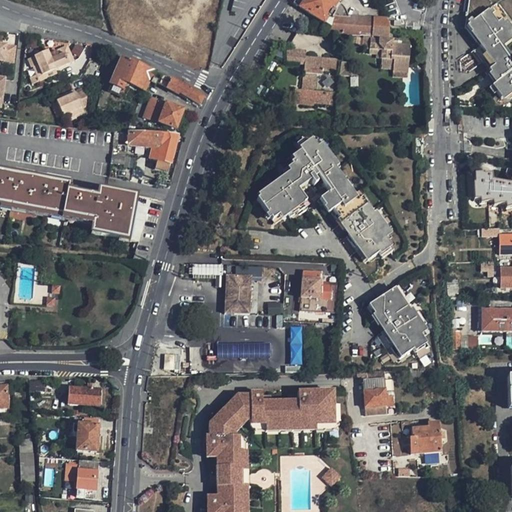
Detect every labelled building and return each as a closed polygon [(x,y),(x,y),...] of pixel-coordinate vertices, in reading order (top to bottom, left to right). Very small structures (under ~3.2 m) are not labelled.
[(294,0),(292,3),(330,27),(328,34),(388,39),(388,27),(387,22),(333,17),(308,0),(294,0)] [(308,0),(333,17),(343,1),(341,0),(308,0)] [(511,0),(468,0),(468,5),(465,26),(467,29),(471,34),(477,44),(492,66),(482,74),(500,100),(511,91),(511,0)] [(381,70),(393,71),(392,78),(398,79),(407,79),(407,75),(409,46),(401,45),(392,44),(393,42),(362,40),(361,47),(369,48),(368,50),(380,51),(379,60),(382,60),(381,70)] [(0,62),(11,64),(14,48),(0,45),(0,62)] [(56,51),(57,53),(58,55),(64,53),(65,55),(70,53),(67,47),(56,51)] [(46,74),(56,70),(74,62),(70,53),(65,55),(64,53),(58,55),(57,53),(49,56),(48,52),(34,58),(38,66),(33,68),(38,82),(48,78),(46,74)] [(38,66),(34,58),(28,61),(31,69),(33,68),(38,66)] [(117,58),(107,88),(121,93),(123,87),(129,89),(127,92),(142,97),(148,80),(152,83),(155,74),(151,73),(117,58)] [(337,61),(306,58),(303,92),(295,91),(294,105),(314,106),(314,104),(333,106),(334,94),(316,93),(317,76),(322,76),(322,73),(336,74),(337,61)] [(155,74),(152,83),(167,88),(171,81),(162,78),(155,74)] [(171,81),(167,88),(189,100),(189,103),(199,108),(202,100),(193,93),(179,85),(171,81)] [(88,90),(76,95),(74,91),(55,99),(57,103),(62,117),(64,121),(75,116),(83,113),(82,109),(85,108),(88,90)] [(108,98),(101,95),(96,109),(102,111),(108,98)] [(143,119),(159,124),(175,130),(182,112),(166,106),(150,99),(143,119)] [(178,137),(156,135),(125,133),(110,132),(109,144),(153,149),(150,159),(157,161),(155,169),(167,172),(169,164),(170,165),(178,137)] [(422,139),(413,138),(413,152),(419,153),(419,158),(422,158),(422,139)] [(280,186),(261,198),(273,221),(290,211),(292,214),(313,202),(304,186),(324,174),(336,194),(326,201),(334,215),(337,213),(361,254),(363,252),(371,265),(392,252),(384,240),(388,237),(375,216),(371,218),(363,206),(360,208),(356,202),(353,204),(348,198),(352,195),(344,182),(342,183),(338,177),(342,175),(327,150),(324,152),(319,143),(307,151),(310,157),(298,165),(302,171),(278,184),(280,186)] [(123,166),(125,157),(109,155),(109,164),(123,166)] [(123,166),(134,168),(135,158),(125,157),(123,166)] [(137,197),(102,190),(100,200),(69,194),(70,186),(0,172),(0,204),(62,217),(69,219),(93,224),(90,237),(104,239),(127,243),(131,223),(137,197)] [(473,172),(473,203),(487,203),(487,205),(499,205),(499,206),(510,206),(510,207),(511,207),(511,186),(500,186),(499,183),(493,183),(493,174),(482,174),(482,172),(473,172)] [(499,255),(511,254),(511,235),(498,236),(499,255)] [(511,289),(511,262),(511,269),(500,269),(500,290),(511,289)] [(211,269),(191,268),(191,278),(211,279),(211,269)] [(329,287),(317,287),(318,274),(301,274),(300,300),(299,308),(316,309),(316,300),(329,301),(329,287)] [(249,315),(251,278),(226,277),(224,314),(249,315)] [(457,296),(456,285),(447,286),(448,296),(457,296)] [(389,296),(368,309),(393,349),(395,348),(403,360),(424,347),(417,335),(421,333),(408,313),(405,314),(397,301),(394,303),(389,296)] [(45,309),(53,309),(53,301),(46,301),(45,309)] [(282,314),(282,302),(268,302),(268,314),(282,314)] [(481,333),(493,333),(511,333),(511,311),(481,311),(481,333)] [(450,332),(452,350),(458,350),(457,343),(460,343),(460,337),(459,332),(458,332),(458,324),(450,325),(450,332)] [(291,364),(302,364),(302,326),(290,326),(291,364)] [(457,343),(458,350),(476,351),(476,338),(460,337),(460,343),(457,343)] [(193,342),(181,342),(181,361),(193,361),(193,342)] [(217,358),(268,359),(268,345),(217,344),(217,358)] [(382,378),(382,373),(361,373),(365,417),(386,416),(386,408),(395,407),(393,396),(384,397),(383,382),(392,381),(392,377),(382,378)] [(43,378),(28,378),(29,392),(43,392),(43,378)] [(99,389),(79,388),(79,389),(66,389),(65,401),(78,402),(78,406),(98,407),(99,389)] [(215,475),(240,475),(239,453),(238,453),(237,438),(235,438),(228,438),(228,432),(243,415),(250,415),(250,422),(250,424),(265,424),(265,425),(300,424),(300,423),(314,423),(314,424),(333,423),(332,401),(332,390),(295,391),(295,395),(296,403),(286,403),(286,400),(269,401),(269,404),(259,404),(259,396),(259,392),(247,392),(247,394),(234,395),(206,424),(207,438),(205,438),(205,450),(217,449),(218,467),(215,467),(215,475)] [(295,395),(286,395),(286,400),(286,403),(296,403),(295,395)] [(269,396),(259,396),(259,404),(269,404),(269,401),(269,396)] [(336,405),(332,401),(333,423),(314,424),(314,423),(300,423),(300,424),(265,425),(265,424),(250,424),(250,425),(251,425),(255,429),(338,427),(337,405),(336,405)] [(247,422),(250,422),(250,415),(243,415),(228,432),(228,438),(235,438),(235,435),(247,422)] [(95,453),(97,427),(97,420),(82,419),(82,426),(76,425),(69,425),(68,434),(75,434),(74,452),(85,453),(85,457),(95,458),(95,453)] [(440,453),(437,423),(428,424),(428,429),(411,430),(412,439),(409,439),(410,455),(440,453)] [(32,452),(30,438),(17,439),(20,481),(34,481),(32,452)] [(238,438),(237,438),(238,453),(239,453),(240,475),(246,474),(245,443),(242,443),(242,439),(238,439),(238,438)] [(215,458),(215,467),(218,467),(217,449),(205,450),(205,458),(215,458)] [(93,491),(95,473),(95,465),(76,464),(76,465),(75,483),(75,490),(74,498),(83,499),(84,491),(93,491)] [(75,483),(76,465),(63,465),(62,482),(75,483)] [(341,477),(332,468),(327,473),(331,477),(327,482),(332,487),(341,477)] [(331,477),(327,473),(322,477),(327,482),(331,477)] [(240,475),(215,475),(216,498),(219,498),(219,488),(240,487),(247,487),(246,474),(240,475)] [(241,498),(240,487),(219,488),(219,498),(216,498),(207,498),(206,511),(240,511),(241,511),(240,511),(239,498),(241,498)]
